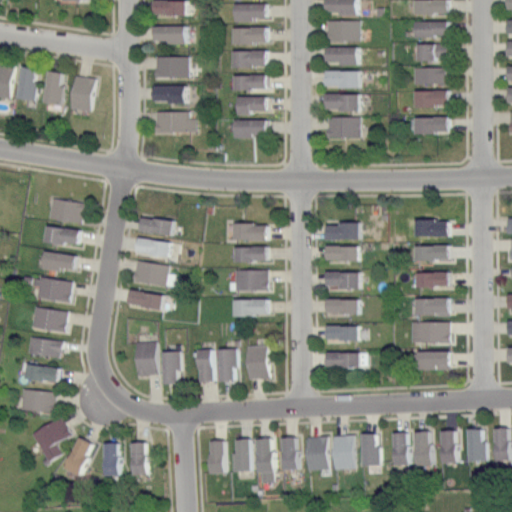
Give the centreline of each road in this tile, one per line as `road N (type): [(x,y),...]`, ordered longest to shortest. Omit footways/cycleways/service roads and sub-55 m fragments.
road 1 (residential): [(0,147),(206,177),(511,176)]
road 2 (residential): [(132,0),(129,169),(98,353),(112,390),(137,408)]
road 3 (residential): [(307,408),(300,0)]
road 4 (residential): [(481,0),(483,395)]
road 5 (residential): [(137,408),(181,413),(511,394)]
road 6 (residential): [(132,48),(0,31)]
